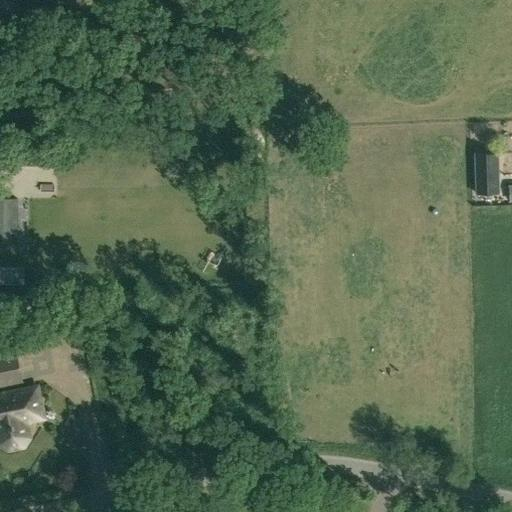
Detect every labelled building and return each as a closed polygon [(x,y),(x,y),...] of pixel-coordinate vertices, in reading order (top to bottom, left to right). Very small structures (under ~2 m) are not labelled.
[(53,89),(54,98),(70,97),(70,89),(53,89)] [(188,146),(168,129),(155,144),(176,161),(188,146)] [(475,152),(476,194),(499,193),(498,152),(475,152)] [(74,340),(83,317),(75,314),(58,307),(49,330),(74,340)] [(15,349),(29,346),(26,332),(12,335),(15,349)] [(0,384),(22,380),(16,352),(0,355),(0,384)] [(41,411),(36,387),(0,394),(0,423),(1,425),(0,426),(0,443),(8,448),(22,445),(27,437),(26,432),(27,432),(26,426),(22,424),(29,414),(41,411)]
